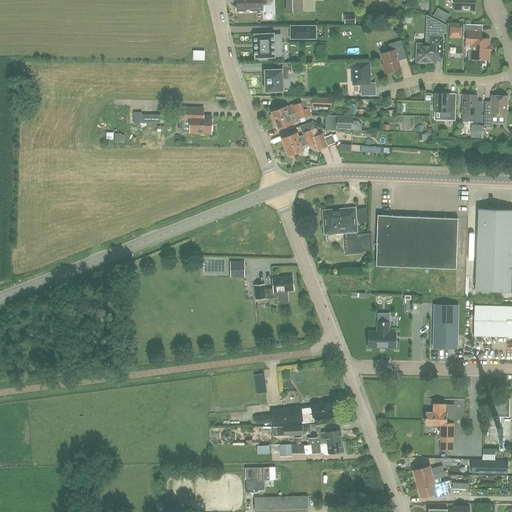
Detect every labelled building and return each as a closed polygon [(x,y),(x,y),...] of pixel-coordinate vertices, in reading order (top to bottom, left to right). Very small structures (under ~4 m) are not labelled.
[(237,0),(238,12),(263,11),(263,6),(271,5),(271,0),(237,0)] [(303,12),(303,11),(302,0),(286,0),(287,12),(303,12)] [(302,0),(303,11),(313,11),(312,0),(302,0)] [(475,0),(451,0),(452,1),(453,3),(455,3),(455,10),(475,11),(475,0)] [(444,12),(440,19),(445,23),(450,15),(444,12)] [(345,23),(355,23),(355,15),(345,15),(345,23)] [(442,60),(443,46),(443,37),(443,34),(446,34),(446,25),(426,15),(426,26),(431,26),(431,36),(426,35),(425,44),(417,44),(417,62),(435,63),(435,60),(442,60)] [(469,53),(469,60),(470,62),(478,62),(480,60),(488,60),(489,39),(481,39),(482,32),(482,25),(464,24),(464,35),(466,38),(466,45),(472,45),(472,51),(469,53)] [(316,39),(316,27),(294,26),(294,27),(303,27),(303,39),(316,39)] [(274,35),(274,34),(273,34),(256,35),(255,35),(255,36),(256,57),(256,58),(257,58),(259,58),(259,60),(268,60),(268,58),(274,58),(275,58),(275,57),(275,48),(281,48),(281,40),(279,40),(279,36),(274,36),(274,35)] [(387,73),(400,69),(398,61),(400,56),(406,55),(402,41),(389,44),(391,51),(382,54),(387,73)] [(199,61),(210,60),(209,50),(198,51),(199,61)] [(291,70),(291,63),(279,64),(279,70),(266,70),(265,70),(265,71),(266,91),(266,92),(267,92),(268,91),(268,94),(277,94),(277,91),(282,91),(283,91),(291,91),(290,79),(289,79),(288,70),(291,70)] [(367,80),(368,64),(350,63),(350,69),(358,69),(358,79),(367,80)] [(186,84),(175,84),(145,83),(145,96),(175,97),(186,98),(186,84)] [(455,120),(456,99),(448,99),(449,94),(435,93),(435,111),(435,117),(436,119),(455,120)] [(476,110),(477,95),(463,94),(462,114),(471,114),(471,122),(482,122),(482,110),(476,110)] [(506,116),(507,96),(492,96),(491,113),(484,112),(484,127),(492,127),(492,116),(506,116)] [(312,107),(331,108),(331,99),(312,98),(312,107)] [(273,122),(303,111),(301,104),(294,106),(293,104),(287,106),(282,108),(281,105),(273,108),(273,111),(272,112),(273,115),(271,115),(273,122)] [(211,134),(212,117),(198,116),(198,108),(183,108),(182,121),(182,122),(183,122),(182,133),(191,133),(211,134)] [(303,111),(273,122),(275,128),(278,127),(279,130),(294,124),(298,122),(299,119),(306,117),(306,116),(310,114),(308,109),(304,110),(303,111)] [(160,123),(160,114),(142,114),(142,113),(133,113),(133,123),(160,123)] [(356,126),(353,126),(353,117),(337,116),(337,129),(353,129),(360,130),(360,126),(356,126)] [(319,135),(317,129),(315,128),(313,122),(300,126),(302,133),(303,133),(304,135),(299,138),(297,133),(282,139),(285,148),(300,142),(314,137),(319,135)] [(481,138),(482,125),(472,125),(471,138),(481,138)] [(327,147),(322,134),(319,135),(314,137),(313,137),(314,141),(312,141),(313,144),(316,143),(318,150),(327,147)] [(303,151),(300,142),(285,148),(289,157),(303,151)] [(324,212),(325,219),(326,233),(345,231),(347,253),(373,251),(371,234),(357,235),(355,209),(332,211),(324,212)] [(511,210),(478,209),(475,291),(511,292),(511,210)] [(456,269),(458,218),(391,215),(378,215),(376,266),(456,269)] [(245,272),(244,261),(230,261),(230,272),(245,272)] [(294,290),(293,276),(273,278),(273,288),(265,289),(264,284),(254,285),(256,299),(266,298),(281,297),(280,292),(294,290)] [(433,348),(458,349),(459,304),(434,304),(433,348)] [(511,336),(511,306),(474,306),(474,336),(511,336)] [(368,347),(395,348),(395,333),(389,333),(389,323),(385,323),(385,322),(382,322),(382,323),(378,323),(377,332),(369,332),(368,347)] [(509,417),(510,399),(491,398),(491,417),(509,417)] [(312,413),(314,422),(314,421),(334,418),(333,414),(332,400),(311,403),(312,413)] [(441,425),(440,436),(440,450),(453,450),(453,436),(453,424),(452,424),(453,406),(453,405),(445,405),(445,404),(433,404),(433,413),(426,413),(426,424),(441,425)] [(272,416),(256,418),(256,417),(253,417),(254,422),(257,422),(257,424),(273,422),(273,426),(302,422),(302,424),(314,422),(312,413),(302,414),(301,409),(272,412),(272,416)] [(283,427),(277,427),(273,427),(274,436),(277,436),(284,436),(303,435),(302,425),(283,426),(283,427)] [(311,446),(341,441),(340,430),(318,433),(319,437),(308,438),(309,444),(311,444),(311,446)] [(311,444),(309,444),(309,445),(305,445),(305,444),(280,445),(280,457),(292,456),(292,454),(305,453),(305,454),(321,453),(322,453),(323,454),(325,455),(327,455),(329,455),(329,454),(343,452),(341,441),(311,446),(311,444)] [(507,474),(507,461),(505,461),(471,460),(471,473),(507,474)] [(413,470),(415,479),(443,471),(442,466),(430,469),(429,466),(428,466),(426,464),(423,465),(421,468),(413,470)] [(292,478),(292,469),(256,469),(255,490),(274,490),(274,478),(292,478)] [(418,489),(441,483),(439,478),(445,476),(443,471),(415,479),(418,489)] [(444,482),(441,483),(418,489),(421,498),(436,493),(437,498),(440,497),(443,496),(450,494),(450,486),(449,481),(444,482)] [(255,511),(308,510),(307,497),(255,499),(255,511)]
